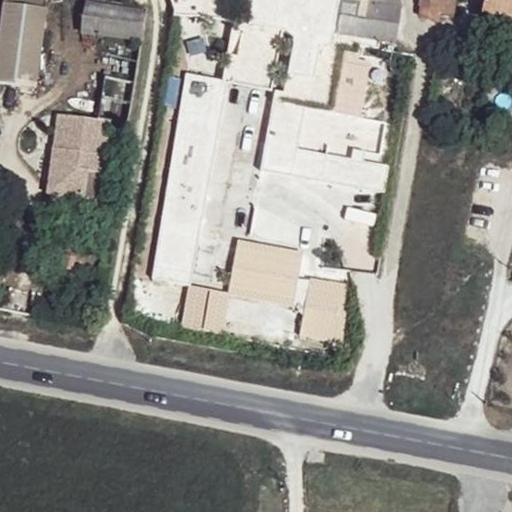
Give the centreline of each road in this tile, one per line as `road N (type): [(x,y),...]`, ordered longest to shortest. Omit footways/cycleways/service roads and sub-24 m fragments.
road 1 (secondary): [(511,462),(0,366)]
road 2 (track): [(155,0),(102,383)]
road 3 (unknown): [(467,454),(511,249)]
